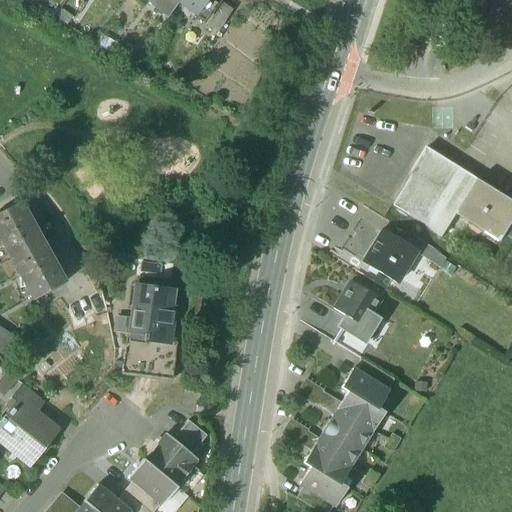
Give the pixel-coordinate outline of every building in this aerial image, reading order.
[(176,4),(171,0),(154,0),(150,5),(167,17),(176,4)] [(178,0),(176,4),(202,23),(217,2),(214,0),(178,0)] [(511,0),(493,0),(492,10),(511,13),(511,0)] [(221,5),(206,26),(217,34),(230,12),(221,5)] [(478,179),(426,145),(390,204),(442,236),(457,212),(478,179)] [(511,222),(511,199),(478,179),(457,212),(501,239),(506,232),(511,222)] [(17,203),(0,212),(0,242),(10,260),(40,244),(17,203)] [(414,250),(381,229),(361,260),(394,281),(414,250)] [(40,244),(10,260),(32,300),(62,284),(40,244)] [(424,255),(443,267),(449,256),(430,245),(424,255)] [(377,300),(348,281),(332,308),(343,315),(360,326),(377,300)] [(171,292),(133,288),(127,337),(127,338),(141,340),(141,342),(167,345),(168,343),(172,309),(169,308),(171,292)] [(343,315),(336,326),(353,337),(360,326),(343,315)] [(0,326),(0,348),(4,351),(14,335),(0,326)] [(167,345),(141,342),(141,340),(127,338),(127,337),(123,336),(119,374),(172,381),(177,344),(168,343),(167,345)] [(392,380),(362,362),(356,372),(386,390),(392,380)] [(356,372),(352,369),(340,389),(346,393),(347,392),(376,410),(376,409),(387,391),(386,390),(356,372)] [(323,391),(305,379),(295,395),(313,407),(314,405),(322,393),(323,391)] [(200,385),(185,383),(184,393),(199,395),(200,385)] [(41,401),(20,385),(8,401),(14,405),(18,400),(32,412),(41,401)] [(376,410),(347,392),(346,393),(340,404),(336,410),(371,432),(383,413),(376,409),(376,410)] [(340,404),(322,393),(314,405),(332,416),(336,410),(340,404)] [(14,405),(2,421),(0,419),(0,443),(28,466),(53,434),(29,415),(32,412),(18,400),(14,405)] [(371,432),(336,410),(332,416),(325,428),(360,450),(371,432)] [(308,431),(289,420),(280,435),(298,447),(299,445),(307,433),(308,431)] [(187,421),(172,440),(190,455),(206,437),(187,421)] [(360,450),(325,428),(317,439),(314,445),(349,468),(360,450)] [(317,439),(307,433),(299,445),(310,451),(314,445),(317,439)] [(172,440),(165,434),(143,461),(175,488),(197,461),(190,455),(172,440)] [(400,440),(391,435),(382,449),(391,454),(400,440)] [(349,468),(314,445),(310,451),(302,464),(309,468),(309,467),(338,485),(339,484),(349,468)] [(142,460),(126,479),(131,483),(158,505),(160,507),(176,488),(175,488),(143,461),(142,460)] [(338,485),(309,467),(309,468),(298,486),(332,508),(333,508),(345,489),(339,484),(338,485)] [(369,470),(360,484),(369,489),(377,475),(369,470)] [(153,511),(158,505),(131,483),(123,492),(147,511),(153,511)] [(129,511),(116,501),(97,485),(82,502),(83,503),(94,511),(129,511)] [(329,511),(332,508),(302,489),(295,499),(316,511),(329,511)] [(147,511),(123,492),(116,501),(129,511),(147,511)] [(75,511),(79,508),(60,493),(51,503),(61,511),(75,511)] [(61,511),(51,503),(44,511),(61,511)] [(94,511),(83,503),(79,508),(75,511),(94,511)]
